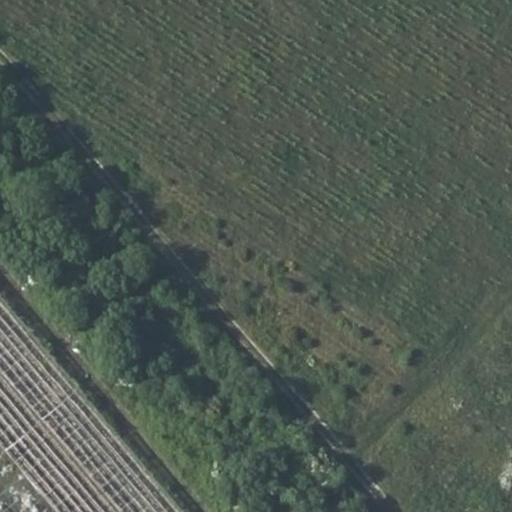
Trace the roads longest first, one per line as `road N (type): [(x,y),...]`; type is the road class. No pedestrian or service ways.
road 1 (track): [(344,460),(0,50)]
road 2 (track): [(511,281),(344,460)]
